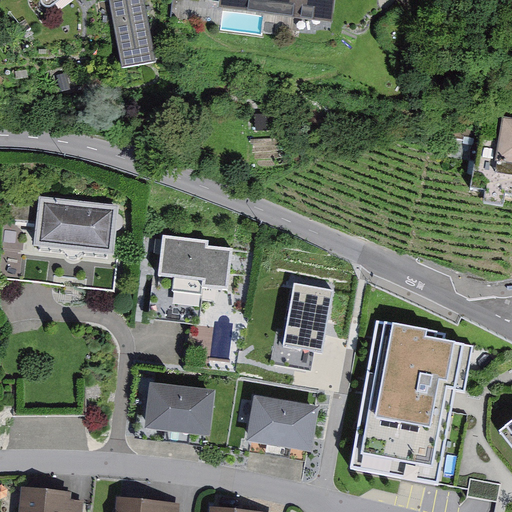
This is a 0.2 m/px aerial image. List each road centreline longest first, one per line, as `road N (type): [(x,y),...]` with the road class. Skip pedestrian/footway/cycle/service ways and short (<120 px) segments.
road 1 (tertiary): [(511,320),(137,163),(0,135)]
road 2 (residential): [(0,467),(196,471),(282,487),(328,504),(329,511)]
